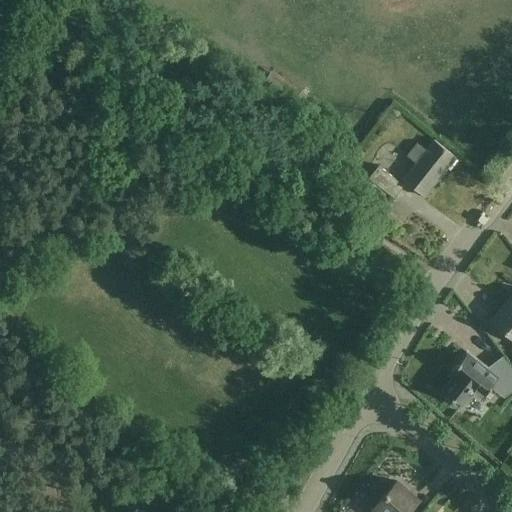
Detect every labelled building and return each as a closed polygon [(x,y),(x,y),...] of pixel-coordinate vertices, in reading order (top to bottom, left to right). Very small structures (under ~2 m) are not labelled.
[(403,179),(425,197),(457,157),(435,140),(423,155),(415,148),(408,157),(416,164),(403,179)] [(394,198),(396,197),(404,186),(379,166),(369,178),(394,198)] [(511,297),(493,321),(511,336),(511,297)] [(511,365),(505,357),(504,358),(505,359),(491,371),(468,353),(451,375),(454,378),(444,391),(449,395),(447,398),(457,405),(459,403),(464,407),(474,394),(482,400),(493,386),(506,396),(511,391),(511,365)] [(380,511),(414,511),(411,509),(418,500),(398,482),(375,508),(380,511)]
